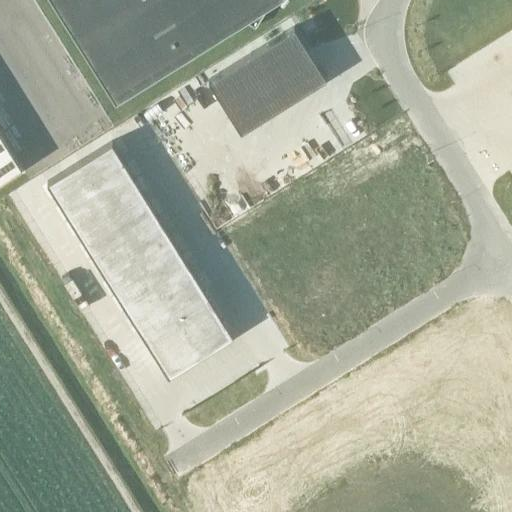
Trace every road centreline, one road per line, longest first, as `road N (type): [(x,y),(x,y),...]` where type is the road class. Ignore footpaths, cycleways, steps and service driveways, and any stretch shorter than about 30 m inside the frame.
road 1 (unclassified): [(168,467),(510,255)]
road 2 (unclassified): [(394,0),(381,33),(389,62),(510,255)]
